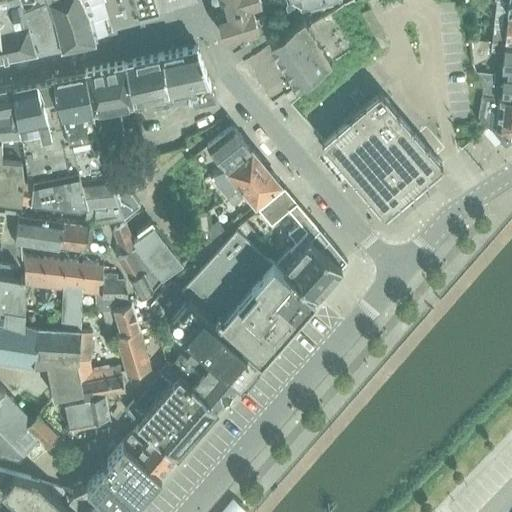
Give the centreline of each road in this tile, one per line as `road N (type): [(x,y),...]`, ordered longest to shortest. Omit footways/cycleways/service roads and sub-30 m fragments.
road 1 (residential): [(398,273),(233,83),(204,24),(204,0)]
road 2 (residential): [(191,511),(398,273)]
road 3 (residential): [(398,273),(473,198),(511,172)]
